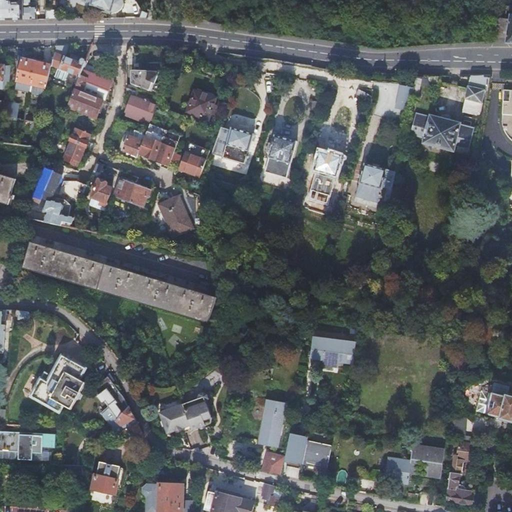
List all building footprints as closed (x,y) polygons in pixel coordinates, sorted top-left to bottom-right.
[(93,0),(90,9),(110,16),(111,14),(113,15),(117,14),(120,12),(122,10),(123,6),(123,4),(120,0),(93,0)] [(0,21),(10,22),(35,21),(34,8),(30,9),(24,9),(24,1),(0,1),(0,21)] [(506,43),(511,42),(511,14),(511,15),(511,20),(505,19),(501,19),(497,23),(495,36),(501,37),(507,38),(506,43)] [(53,64),(52,68),(74,73),(73,82),(77,83),(83,68),(87,56),(86,55),(85,55),(84,56),(83,56),(82,57),(82,59),(68,56),(70,44),(57,44),(53,64)] [(186,56),(177,53),(171,68),(180,71),(186,56)] [(18,80),(33,83),(38,61),(22,58),(18,80)] [(38,61),(33,83),(48,87),(52,68),(53,64),(38,61)] [(77,83),(68,107),(98,119),(112,79),(83,68),(77,83)] [(159,70),(134,70),(134,84),(152,90),(159,70)] [(481,117),(490,80),(491,78),(486,78),(487,76),(472,76),(464,113),(481,117)] [(423,80),(417,78),(415,86),(413,96),(419,97),(423,80)] [(407,110),(412,85),(401,83),(396,107),(407,110)] [(139,92),(127,88),(127,93),(134,96),(132,99),(128,110),(127,114),(144,121),(143,123),(148,125),(149,122),(151,123),(156,110),(158,105),(137,97),(139,92)] [(358,89),(355,94),(367,101),(370,96),(358,89)] [(194,91),(187,112),(209,119),(216,98),(194,91)] [(0,113),(9,114),(10,100),(0,99),(0,113)] [(10,100),(9,114),(19,115),(20,101),(10,100)] [(433,117),(429,116),(424,115),(423,117),(419,116),(414,139),(427,142),(425,148),(458,155),(459,148),(472,151),(478,129),(474,128),(474,126),(433,117)] [(128,125),(117,121),(115,128),(125,132),(128,125)] [(219,134),(212,154),(245,163),(253,132),(231,126),(228,137),(219,134)] [(272,133),(266,155),(288,161),(294,139),(272,133)] [(140,154),(156,160),(163,143),(146,137),(144,143),(140,154)] [(73,138),(68,153),(76,156),(74,162),(80,164),(88,144),(73,138)] [(163,143),(156,160),(161,162),(163,157),(171,160),(178,140),(170,138),(169,141),(164,139),(163,143)] [(127,152),(139,156),(140,154),(144,143),(132,139),(127,152)] [(180,170),(200,177),(206,161),(210,150),(190,143),(186,154),(180,170)] [(347,173),(352,157),(321,149),(315,171),(335,176),(337,170),(347,173)] [(181,156),(174,153),(170,166),(177,169),(181,156)] [(66,164),(48,158),(25,217),(32,219),(36,208),(45,211),(42,221),(73,227),(77,217),(63,214),(64,206),(62,201),(53,199),(66,164)] [(98,161),(93,174),(101,177),(105,164),(98,161)] [(396,187),(399,169),(368,161),(363,181),(360,194),(381,200),(382,195),(384,196),(385,191),(383,191),(385,187),(385,185),(390,186),(396,187)] [(0,200),(10,204),(12,197),(15,197),(16,192),(13,191),(16,180),(0,175),(0,172),(0,171),(0,200)] [(336,188),(343,190),(346,178),(339,176),(336,188)] [(122,180),(116,197),(143,206),(147,196),(150,197),(152,191),(155,192),(156,191),(152,183),(142,178),(139,186),(122,180)] [(100,179),(93,199),(100,202),(99,206),(106,209),(113,187),(108,185),(109,182),(100,179)] [(179,196),(162,204),(169,221),(167,222),(174,237),(194,228),(179,196)] [(386,234),(383,251),(391,253),(395,236),(386,234)] [(29,244),(22,266),(208,322),(216,296),(193,289),(191,293),(165,285),(166,281),(118,267),(117,270),(92,263),(93,259),(85,257),(84,260),(52,251),(53,247),(44,245),(43,248),(29,244)] [(321,341),(319,358),(329,359),(328,364),(345,366),(346,361),(359,362),(360,344),(321,341)] [(81,392),(86,382),(66,371),(60,381),(46,373),(33,395),(61,410),(64,405),(71,409),(76,400),(78,400),(82,392),(81,392)] [(23,390),(32,395),(40,379),(31,374),(23,390)] [(113,424),(130,406),(126,399),(109,379),(95,405),(111,425),(112,425),(113,424)] [(511,397),(507,396),(510,386),(495,383),(492,393),(482,390),(477,411),(511,419),(511,397)] [(193,425),(194,430),(213,424),(214,418),(208,403),(211,399),(209,395),(206,393),(202,394),(200,399),(185,404),(193,425)] [(273,398),(262,443),(280,447),(291,402),(273,398)] [(193,425),(185,404),(161,413),(169,434),(193,425)] [(117,437),(143,434),(142,434),(130,406),(113,424),(112,425),(117,437)] [(57,434),(0,431),(0,451),(18,452),(17,459),(33,460),(34,453),(44,454),(44,447),(57,448),(57,434)] [(454,472),(452,502),(477,505),(479,497),(476,497),(476,493),(471,492),(472,490),(469,487),(464,487),(465,476),(467,477),(468,462),(477,463),(478,442),(462,441),(461,454),(457,454),(456,466),(455,466),(454,472)] [(392,459),(390,480),(412,483),(413,472),(417,473),(417,469),(419,469),(420,461),(430,462),(429,474),(444,475),(445,475),(447,449),(446,449),(415,446),(414,461),(392,459)] [(263,470),(282,474),(284,467),(278,466),(280,457),(267,455),(263,470)] [(92,490),(113,497),(119,481),(118,481),(121,470),(102,463),(98,475),(97,475),(92,490)] [(62,467),(62,474),(81,476),(81,468),(62,467)] [(273,497),(276,485),(266,482),(263,494),(265,495),(264,498),(270,500),(271,496),(273,497)] [(144,486),(144,493),(148,497),(146,511),(149,511),(181,511),(182,511),(183,511),(191,511),(193,498),(188,497),(188,488),(182,487),(182,485),(149,483),(144,486)] [(220,492),(216,511),(255,511),(258,501),(245,497),(244,499),(220,492)]
